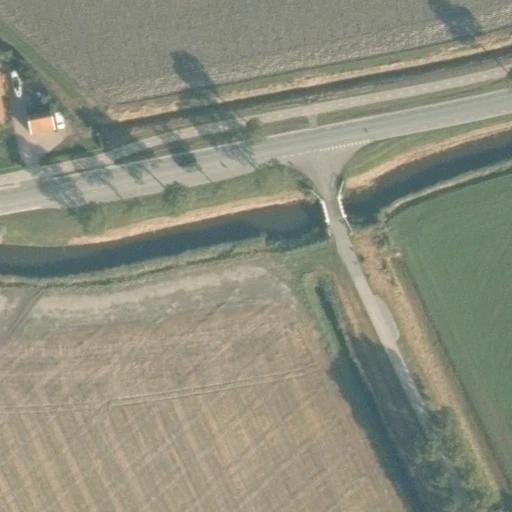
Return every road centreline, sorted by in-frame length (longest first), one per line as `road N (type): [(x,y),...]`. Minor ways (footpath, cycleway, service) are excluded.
road 1 (unclassified): [(470,511),(356,278),(316,140)]
road 2 (secondary): [(0,201),(316,140)]
road 3 (secondary): [(316,140),(511,100)]
